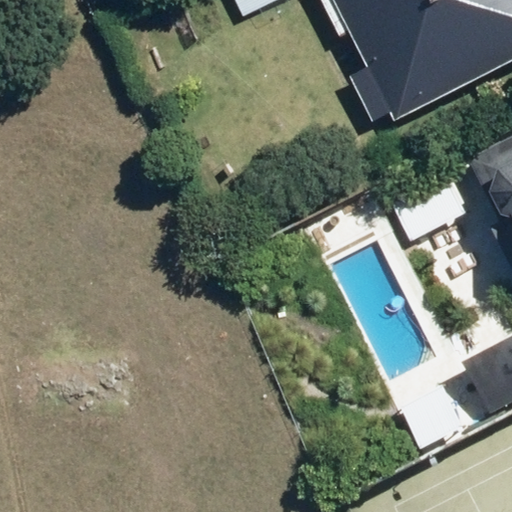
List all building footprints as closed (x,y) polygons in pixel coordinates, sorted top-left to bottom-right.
[(241,0),(250,16),(280,0),(241,0)] [(511,0),(350,0),(411,117),(511,65),(511,0)] [(506,241),(511,237),(511,168),(479,184),(506,241)] [(511,336),(475,358),(506,410),(511,406),(511,336)] [(474,423),(453,382),(409,404),(430,445),(474,423)]
